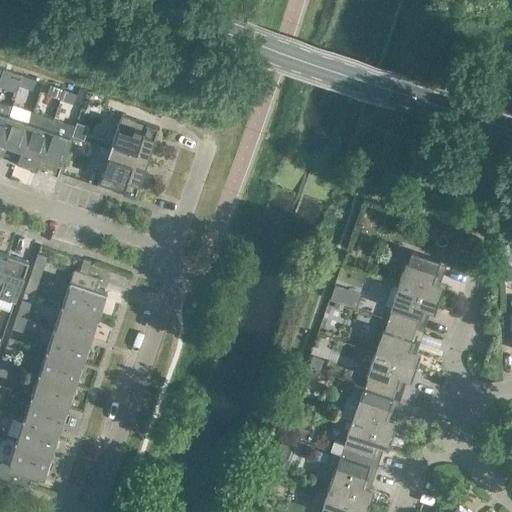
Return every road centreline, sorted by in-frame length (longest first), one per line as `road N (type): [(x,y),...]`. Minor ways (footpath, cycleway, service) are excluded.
road 1 (secondary): [(511,129),(124,0)]
road 2 (residential): [(90,511),(170,286),(172,250)]
road 3 (residential): [(172,250),(0,189)]
